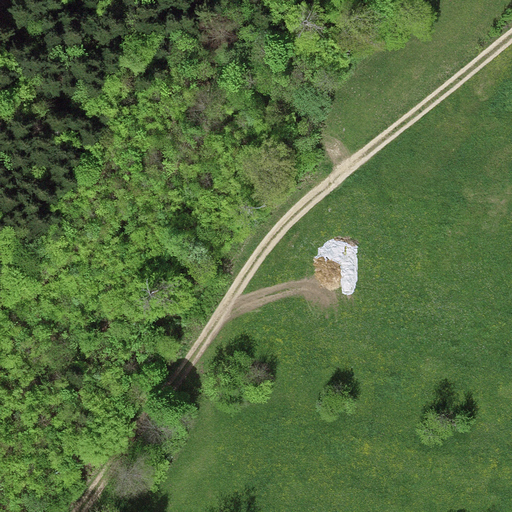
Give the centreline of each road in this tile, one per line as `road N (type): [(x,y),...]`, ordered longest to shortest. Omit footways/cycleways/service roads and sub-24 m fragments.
road 1 (track): [(83,511),(250,264),(330,178),(511,37)]
road 2 (track): [(297,213),(327,137),(299,99),(272,95),(244,107),(101,246),(0,317)]
